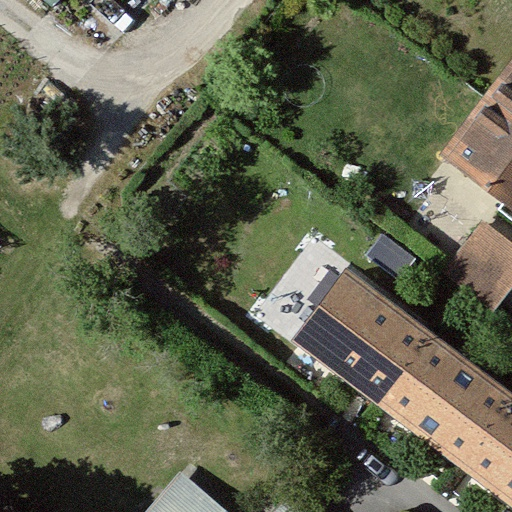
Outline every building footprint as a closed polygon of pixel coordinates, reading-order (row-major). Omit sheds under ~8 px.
[(511,61),(486,95),(511,113),(511,61)] [(511,113),(486,95),(444,150),(511,203),(511,113)] [(511,245),(482,222),(445,270),(490,305),(511,277),(511,245)] [(511,392),(349,268),(295,339),(511,504),(511,392)] [(225,511),(179,472),(145,511),(323,511),(293,486),(270,511),(225,511)]
